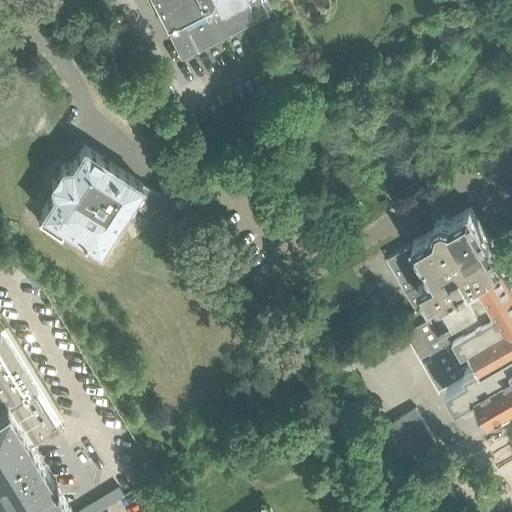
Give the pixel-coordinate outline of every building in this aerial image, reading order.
[(151,0),(167,30),(170,28),(173,33),(170,34),(181,57),(268,13),(261,0),(151,0)] [(204,208),(182,174),(156,191),(87,145),(83,143),(80,146),(81,147),(71,161),(61,163),(49,181),(52,191),(39,211),(65,228),(69,230),(96,247),(95,248),(99,250),(102,247),(101,246),(112,230),(114,231),(128,210),(126,208),(132,199),(150,211),(162,202),(178,226),(204,208)] [(501,260),(492,245),(492,244),(491,241),(490,241),(471,207),(453,216),(444,214),(444,213),(434,219),(435,220),(432,228),(431,228),(432,229),(412,240),(419,253),(415,255),(408,242),(386,255),(416,310),(418,309),(417,309),(428,302),(501,260)] [(511,277),(503,261),(502,261),(501,260),(428,302),(444,330),(440,332),(431,316),(407,330),(421,355),(430,350),(434,357),(425,362),(440,387),(448,382),(459,400),(478,389),(491,410),(511,397),(511,277)] [(35,391),(0,333),(0,459),(30,441),(32,444),(53,429),(52,428),(56,425),(36,392),(37,391),(36,390),(35,391)] [(440,447),(417,407),(374,432),(391,462),(413,450),(419,460),(440,447)] [(53,480),(36,452),(31,444),(32,444),(30,441),(0,459),(0,505),(4,511),(8,511),(55,483),(57,482),(55,479),(53,480)] [(117,511),(126,511),(153,496),(156,501),(168,495),(156,475),(154,476),(111,502),(117,511)] [(72,511),(55,483),(8,511),(72,511)] [(272,511),(269,507),(260,511),(178,511),(168,495),(156,501),(162,511),(272,511)]
